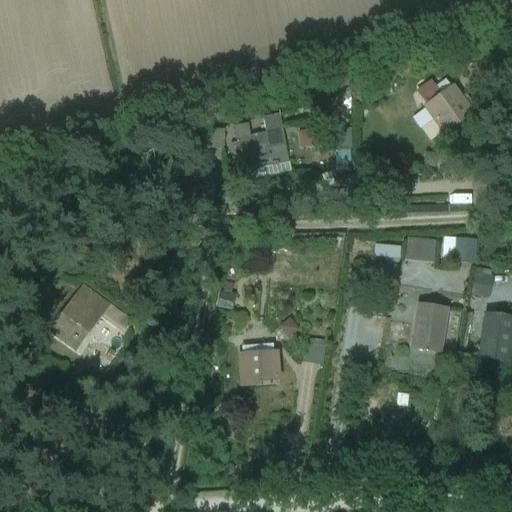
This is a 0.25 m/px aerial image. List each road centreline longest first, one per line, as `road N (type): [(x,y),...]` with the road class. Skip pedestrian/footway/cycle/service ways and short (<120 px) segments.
road 1 (track): [(148,501),(208,237),(506,221)]
road 2 (track): [(0,510),(511,487)]
